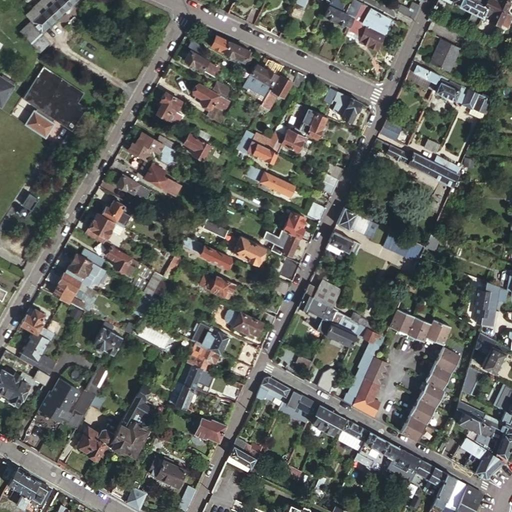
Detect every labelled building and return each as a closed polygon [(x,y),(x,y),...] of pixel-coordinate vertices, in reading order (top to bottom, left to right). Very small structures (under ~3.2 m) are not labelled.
[(13,2),(11,0),(0,0),(0,7),(3,11),(13,2)] [(77,0),(53,0),(30,21),(41,32),(77,0)] [(354,17),(361,1),(358,0),(353,0),(348,14),(354,17)] [(413,18),(420,3),(412,0),(406,14),(413,18)] [(470,0),(450,0),(458,4),(458,5),(473,12),(468,23),(477,28),(482,16),(482,15),(486,7),(482,5),(470,0)] [(486,7),(482,15),(488,18),(488,19),(498,24),(498,23),(503,12),(509,2),(504,0),(496,0),(496,1),(493,0),(485,0),(482,5),(486,7)] [(371,6),(361,1),(354,17),(363,21),(371,6)] [(348,14),(327,4),(322,15),(342,24),(343,24),(348,14)] [(390,17),(371,6),(363,21),(367,23),(383,31),(390,17)] [(511,16),(503,12),(498,23),(506,27),(511,16)] [(471,32),(431,13),(428,18),(469,37),(471,32)] [(352,21),(354,17),(348,14),(343,24),(349,27),(352,21)] [(363,21),(354,17),(352,21),(349,27),(349,28),(362,35),(367,23),(363,21)] [(41,32),(30,21),(20,30),(39,51),(49,41),(41,32)] [(384,32),(383,31),(367,23),(362,35),(359,40),(376,48),(384,32)] [(461,47),(442,38),(431,62),(450,71),(461,47)] [(192,40),(188,47),(197,52),(200,45),(192,40)] [(251,51),(228,41),(223,51),(243,61),(247,54),(249,55),(251,51)] [(320,55),(331,60),(337,47),(326,42),(320,55)] [(393,60),(395,55),(378,48),(374,58),(391,65),(393,60)] [(223,67),(213,61),(212,63),(190,50),(184,59),(194,65),(194,64),(202,70),(203,69),(217,77),(223,67)] [(275,73),(277,74),(283,66),(271,60),(267,69),(255,64),(245,80),(254,84),(258,75),(271,81),(275,73)] [(429,69),(412,61),(409,68),(430,79),(427,85),(428,86),(427,88),(432,91),(440,73),(429,68),(429,69)] [(0,104),(0,107),(44,136),(54,121),(52,119),(53,117),(71,129),(86,107),(78,101),(84,91),(44,64),(28,87),(21,82),(4,71),(1,77),(0,75),(0,103),(1,104),(0,104)] [(305,76),(297,72),(291,86),(298,89),(305,76)] [(275,82),(273,81),(262,100),(270,105),(279,89),(281,91),(283,88),(286,90),(291,81),(279,74),(275,82)] [(455,99),(461,84),(442,75),(435,90),(455,99)] [(485,97),(489,99),(498,80),(495,79),(494,81),(489,79),(482,94),(486,96),(485,97)] [(228,88),(216,81),(212,89),(223,95),(228,88)] [(206,115),(220,123),(224,115),(222,114),(229,101),(198,82),(197,84),(196,83),(194,83),(191,89),(192,91),(193,92),(192,93),(201,98),(200,101),(210,107),(206,115)] [(465,86),(461,84),(455,99),(454,99),(455,103),(457,104),(465,86)] [(177,98),(156,86),(150,95),(159,101),(159,100),(162,102),(156,112),(156,113),(165,119),(165,118),(172,121),(175,115),(169,111),(177,98)] [(469,88),(465,86),(457,104),(460,106),(462,102),(469,88)] [(360,101),(329,87),(323,99),(331,103),(334,97),(341,100),(337,109),(342,111),(340,116),(350,120),(354,110),(355,110),(360,101)] [(482,94),(469,88),(462,102),(485,113),(490,100),(489,99),(485,97),(486,96),(482,94)] [(0,107),(0,222),(52,142),(0,107)] [(316,137),(326,116),(315,111),(307,107),(297,129),(306,133),(316,137)] [(383,122),(379,131),(396,140),(400,131),(383,122)] [(274,130),(269,139),(265,146),(276,151),(277,151),(281,143),(296,150),(303,135),(287,128),(284,135),(274,130)] [(198,129),(195,134),(207,140),(209,135),(198,129)] [(171,148),(157,140),(142,131),(137,140),(158,153),(159,150),(158,155),(166,160),(170,157),(174,150),(171,148)] [(211,145),(189,132),(183,143),(194,149),(191,154),(202,160),(211,145)] [(265,146),(269,139),(255,132),(251,140),(265,146)] [(59,146),(67,151),(75,139),(67,134),(59,146)] [(160,135),(157,140),(171,148),(174,143),(160,135)] [(251,140),(242,136),(238,142),(235,148),(245,152),(246,150),(271,161),(276,151),(265,146),(251,140)] [(425,145),(436,150),(440,142),(429,137),(425,145)] [(132,142),(127,150),(145,160),(146,161),(151,153),(132,142)] [(349,156),(353,148),(339,142),(335,149),(349,156)] [(409,153),(390,144),(387,152),(453,185),(456,179),(457,177),(455,176),(430,164),(411,154),(409,153)] [(411,154),(430,164),(432,159),(413,150),(411,154)] [(435,154),(432,159),(457,172),(460,166),(435,154)] [(121,173),(125,166),(114,159),(110,166),(121,173)] [(430,164),(455,176),(457,172),(432,159),(430,164)] [(164,171),(146,161),(145,160),(140,168),(147,171),(143,177),(174,195),(180,185),(163,174),(164,171)] [(339,179),(344,168),(329,162),(325,173),(326,173),(339,179)] [(257,168),(251,165),(246,175),(259,181),(288,194),(293,184),(284,179),(257,168)] [(132,179),(121,173),(115,184),(125,189),(125,188),(136,194),(137,193),(140,194),(144,186),(132,179)] [(332,194),(339,179),(326,173),(318,188),(332,194)] [(224,178),(219,176),(214,185),(218,187),(224,178)] [(361,188),(354,185),(348,196),(347,200),(354,203),(361,188)] [(203,197),(197,194),(192,203),(198,207),(203,197)] [(136,198),(132,205),(144,212),(148,205),(136,198)] [(105,205),(100,214),(115,222),(124,205),(113,199),(109,207),(105,205)] [(319,221),(326,207),(313,201),(306,215),(319,221)] [(360,203),(355,212),(370,219),(375,210),(360,203)] [(124,205),(115,222),(120,225),(130,208),(124,205)] [(355,212),(344,206),(336,223),(348,229),(350,226),(365,233),(368,226),(372,229),(375,222),(371,220),(370,219),(355,212)] [(310,242),(314,232),(299,226),(303,216),(291,210),(282,229),(310,242)] [(115,222),(100,214),(97,212),(93,218),(88,227),(105,237),(110,229),(119,234),(123,226),(120,225),(115,222)] [(228,230),(203,219),(201,222),(203,223),(201,227),(202,228),(224,238),(228,230)] [(306,250),(310,242),(282,229),(273,225),(269,235),(282,241),(278,250),(287,254),(291,243),(306,250)] [(88,227),(85,232),(103,242),(105,237),(88,227)] [(390,229),(389,233),(411,244),(412,240),(390,229)] [(361,243),(332,230),(330,236),(327,241),(348,250),(348,249),(356,254),(361,243)] [(418,257),(419,257),(424,246),(412,240),(411,244),(389,233),(382,246),(404,257),(407,252),(418,257)] [(263,246),(239,235),(231,253),(255,263),(257,263),(258,263),(261,257),(260,255),(259,255),(263,246)] [(193,239),(186,236),(183,241),(191,244),(193,239)] [(225,266),(230,256),(193,239),(191,244),(200,249),(199,253),(211,258),(210,260),(225,266)] [(327,241),(325,246),(345,256),(348,250),(327,241)] [(140,263),(109,245),(104,254),(114,260),(112,265),(123,271),(129,261),(131,262),(130,264),(137,269),(140,263)] [(84,249),(80,255),(99,266),(103,259),(84,249)] [(99,266),(80,255),(75,253),(67,268),(64,274),(88,287),(92,280),(98,284),(106,270),(104,269),(99,266)] [(180,258),(174,256),(166,270),(172,272),(180,258)] [(292,280),(300,262),(286,256),(277,274),(292,280)] [(235,283),(210,271),(208,275),(204,273),(199,284),(228,297),(235,283)] [(64,274),(62,273),(58,281),(59,281),(53,293),(63,298),(82,308),(84,305),(71,297),(77,288),(85,293),(88,287),(64,274)] [(163,276),(158,273),(152,283),(153,283),(157,286),(163,276)] [(157,286),(152,296),(159,299),(170,279),(163,276),(157,286)] [(285,294),(290,283),(276,276),(271,287),(285,294)] [(336,296),(340,287),(322,278),(317,287),(336,296)] [(499,285),(487,280),(485,289),(478,287),(474,306),(478,312),(476,320),(492,323),(495,310),(497,299),(499,285)] [(317,287),(308,282),(304,292),(312,296),(317,287)] [(148,293),(152,296),(157,286),(153,283),(148,293)] [(507,288),(499,285),(497,299),(502,301),(507,288)] [(328,304),(332,306),(336,296),(317,287),(312,296),(328,304)] [(347,291),(340,287),(336,296),(340,298),(343,299),(347,291)] [(312,296),(304,292),(298,305),(321,317),(328,304),(312,296)] [(159,299),(152,296),(140,315),(148,318),(159,299)] [(359,323),(385,336),(387,330),(360,316),(361,316),(338,303),(340,298),(336,296),(332,306),(337,309),(336,310),(343,314),(359,323)] [(276,313),(281,304),(268,298),(264,307),(276,313)] [(29,305),(19,324),(31,331),(36,333),(41,323),(39,322),(43,314),(29,305)] [(414,315),(396,307),(392,317),(389,325),(406,333),(414,315)] [(260,320),(258,319),(234,308),(233,310),(237,312),(232,324),(242,329),(243,327),(255,332),(260,320)] [(260,320),(271,325),(275,316),(262,310),(258,319),(260,320)] [(343,314),(336,310),(334,314),(329,324),(326,332),(343,340),(343,342),(347,345),(349,343),(350,344),(355,332),(342,326),(343,323),(339,321),(343,314)] [(329,324),(334,314),(332,313),(330,316),(327,315),(325,318),(324,321),(329,324)] [(431,323),(414,315),(406,333),(423,340),(425,336),(431,323)] [(433,318),(431,323),(425,336),(443,344),(446,336),(450,326),(433,318)] [(110,329),(113,324),(104,319),(92,341),(111,353),(121,335),(110,329)] [(372,344),(370,343),(358,366),(360,367),(352,382),(350,381),(342,398),(343,399),(352,404),(358,390),(362,383),(365,376),(368,369),(372,362),(375,355),(378,349),(385,336),(359,323),(355,332),(371,340),(373,341),(372,344)] [(206,345),(219,351),(227,334),(210,326),(208,330),(201,326),(198,333),(178,325),(175,331),(189,337),(195,340),(202,343),(206,345)] [(41,337),(36,333),(31,331),(20,351),(23,352),(20,357),(43,370),(49,373),(53,366),(55,362),(41,353),(52,333),(46,329),(41,337)] [(202,343),(195,340),(185,359),(201,368),(203,369),(208,358),(212,360),(215,359),(219,351),(206,345),(202,343)] [(239,360),(252,366),(260,348),(247,342),(239,360)] [(505,352),(485,342),(480,352),(486,355),(481,366),(494,373),(505,352)] [(444,346),(434,362),(452,372),(461,355),(444,346)] [(20,357),(4,349),(0,355),(0,360),(11,366),(11,365),(43,382),(48,374),(49,373),(43,370),(20,357)] [(471,353),(468,365),(473,368),(478,357),(471,353)] [(309,368),(313,360),(301,354),(297,362),(309,368)] [(372,362),(386,369),(389,363),(384,360),(375,355),(372,362)] [(247,376),(252,366),(239,360),(235,358),(231,368),(247,376)] [(201,368),(185,359),(176,380),(193,387),(201,368)] [(372,362),(368,369),(383,377),(386,369),(372,362)] [(434,362),(425,379),(428,380),(443,388),(452,372),(434,362)] [(96,391),(108,369),(99,364),(75,407),(74,408),(83,413),(83,412),(88,403),(96,391)] [(466,373),(464,379),(461,389),(472,395),(473,395),(475,391),(472,389),(474,386),(468,383),(474,368),(473,368),(468,365),(466,373)] [(11,375),(13,371),(5,366),(3,370),(11,375)] [(329,391),(338,371),(330,367),(323,371),(316,385),(329,391)] [(20,375),(13,371),(11,375),(3,370),(0,368),(0,369),(0,391),(6,396),(5,398),(15,404),(27,382),(19,377),(20,375)] [(365,376),(380,383),(383,377),(368,369),(365,376)] [(283,398),(289,387),(268,375),(264,377),(261,383),(255,394),(260,397),(264,396),(264,395),(271,399),(274,395),(282,399),(283,398)] [(362,383),(377,390),(380,383),(365,376),(362,383)] [(77,389),(58,378),(50,391),(49,390),(40,405),(41,410),(55,419),(60,417),(65,420),(65,421),(75,427),(83,413),(74,408),(73,407),(70,412),(65,409),(77,389)] [(148,384),(143,380),(106,442),(117,449),(119,445),(132,452),(142,433),(143,434),(146,428),(145,425),(132,417),(131,417),(136,409),(136,410),(149,387),(147,386),(148,384)] [(193,387),(176,380),(168,400),(184,407),(193,387)] [(445,389),(443,388),(428,380),(418,397),(436,406),(445,389)] [(236,399),(241,391),(226,383),(222,392),(236,399)] [(366,394),(373,397),(377,390),(362,383),(358,390),(366,394)] [(309,412),(315,401),(289,387),(283,398),(309,412)] [(461,389),(459,397),(456,408),(462,411),(464,412),(467,405),(472,395),(461,389)] [(366,394),(358,390),(352,404),(359,408),(366,394)] [(104,395),(96,391),(88,403),(97,408),(104,395)] [(366,412),(373,397),(366,394),(359,408),(366,412)] [(378,400),(373,397),(366,412),(373,416),(380,402),(378,400)] [(436,406),(418,397),(409,413),(427,422),(436,406)] [(502,409),(504,410),(511,413),(511,400),(507,398),(502,409)] [(212,418),(226,423),(234,405),(220,399),(212,418)] [(331,410),(318,403),(314,412),(316,413),(311,422),(313,423),(321,427),(331,410)] [(41,410),(40,405),(38,408),(32,419),(52,431),(58,420),(60,417),(55,419),(41,410)] [(468,413),(479,419),(481,420),(484,413),(467,405),(464,412),(468,413)] [(339,425),(343,416),(331,410),(321,427),(331,432),(336,423),(339,425)] [(489,424),(494,427),(500,429),(511,435),(511,413),(504,410),(500,420),(484,413),(481,420),(484,421),(489,424)] [(464,412),(462,411),(457,421),(468,427),(468,426),(474,429),(479,419),(468,413),(464,412)] [(427,422),(409,413),(400,430),(417,440),(427,422)] [(218,440),(226,423),(212,418),(210,417),(209,419),(200,416),(193,432),(204,437),(205,435),(218,440)] [(346,418),(336,438),(342,441),(347,432),(360,439),(365,428),(346,418)] [(479,431),(484,421),(481,420),(479,419),(474,429),(479,431)] [(489,437),(491,434),(485,431),(489,424),(484,421),(479,431),(479,432),(489,437)] [(310,434),(317,437),(321,427),(313,423),(309,431),(310,434)] [(491,434),(494,427),(489,424),(485,431),(491,434)] [(96,456),(104,441),(95,436),(97,432),(87,426),(83,433),(83,432),(76,444),(86,450),(87,453),(93,456),(95,455),(96,456)] [(494,453),(504,460),(505,459),(508,449),(509,449),(511,444),(510,444),(511,440),(511,435),(500,429),(499,431),(503,433),(500,439),(495,450),(494,453)] [(392,456),(397,446),(368,430),(362,440),(357,452),(372,460),(369,465),(382,472),(390,455),(392,456)] [(485,444),(495,450),(500,439),(491,434),(489,437),(485,444)] [(484,447),(465,435),(459,445),(477,456),(470,468),(480,474),(486,477),(487,476),(489,473),(491,471),(492,469),(494,468),(495,467),(497,465),(498,464),(499,463),(500,462),(502,461),(503,460),(504,460),(494,453),(484,447)] [(236,437),(233,444),(255,457),(258,452),(248,447),(249,445),(236,437)] [(38,451),(56,461),(62,449),(44,439),(38,451)] [(260,446),(251,441),(249,445),(248,447),(258,452),(259,448),(260,446)] [(255,457),(233,444),(228,454),(249,466),(250,464),(259,469),(263,461),(255,457)] [(415,469),(421,458),(397,446),(392,456),(397,459),(415,469)] [(258,452),(255,457),(263,461),(266,455),(262,453),(263,450),(259,448),(258,452)] [(455,452),(451,458),(457,461),(460,455),(455,452)] [(176,483),(183,467),(170,461),(171,458),(163,454),(162,457),(154,453),(146,469),(154,473),(176,483)] [(228,454),(225,460),(256,475),(259,469),(250,464),(249,466),(228,454)] [(445,472),(421,458),(415,469),(414,470),(440,484),(445,472)] [(0,486),(3,488),(15,467),(8,463),(0,477),(0,486)] [(282,472),(291,476),(294,469),(285,465),(282,472)] [(50,504),(58,491),(15,467),(3,488),(0,494),(32,511),(33,511),(41,499),(50,504)] [(455,477),(445,472),(440,484),(435,494),(446,500),(455,477)] [(131,483),(132,481),(117,473),(109,492),(124,500),(131,483)] [(304,483),(313,488),(320,475),(317,473),(313,481),(310,479),(309,482),(305,480),(304,483)] [(320,475),(313,488),(308,500),(314,503),(320,492),(321,492),(322,489),(320,488),(325,477),(320,475)] [(457,506),(467,483),(458,479),(455,477),(446,500),(457,506)] [(131,483),(124,500),(136,507),(143,490),(131,483)] [(482,492),(467,483),(457,506),(467,511),(471,511),(475,506),(482,492)] [(454,511),(457,506),(446,500),(435,494),(426,511),(454,511)] [(416,507),(420,499),(412,495),(409,503),(410,503),(409,506),(414,508),(415,506),(416,507)] [(346,511),(348,508),(334,501),(330,510),(334,511),(346,511)] [(173,511),(181,511),(185,506),(178,503),(173,511)] [(308,511),(289,503),(285,511),(308,511)]
